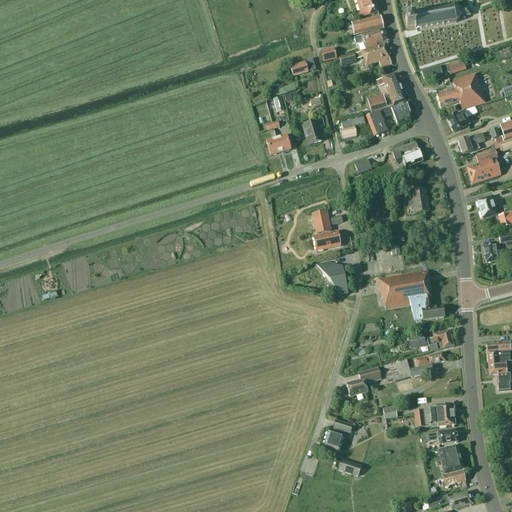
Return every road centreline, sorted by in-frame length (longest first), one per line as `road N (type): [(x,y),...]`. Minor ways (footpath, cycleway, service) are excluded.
road 1 (unclassified): [(0,265),(338,159)]
road 2 (residential): [(303,473),(356,303),(338,159)]
road 3 (tertiary): [(496,511),(474,425),(466,295)]
road 4 (tertiary): [(466,295),(455,197),(430,124)]
road 5 (track): [(337,155),(311,37),(325,0)]
road 6 (tertiary): [(430,124),(385,0)]
